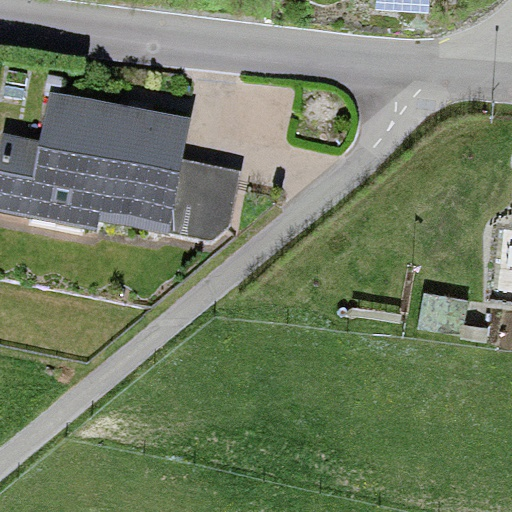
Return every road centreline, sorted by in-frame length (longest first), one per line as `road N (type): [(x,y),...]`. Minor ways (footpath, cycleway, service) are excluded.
road 1 (residential): [(0,450),(372,144),(408,79)]
road 2 (unclassified): [(0,26),(408,79)]
